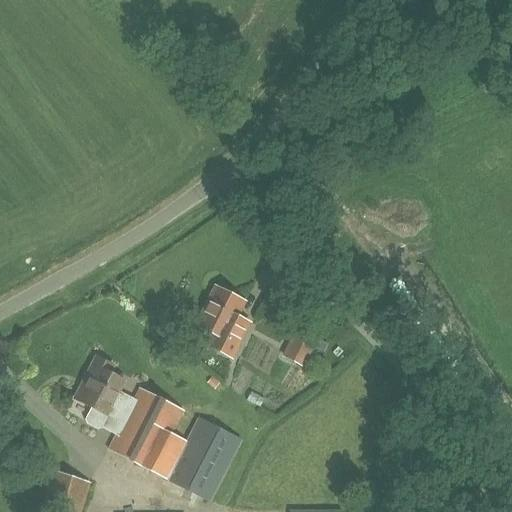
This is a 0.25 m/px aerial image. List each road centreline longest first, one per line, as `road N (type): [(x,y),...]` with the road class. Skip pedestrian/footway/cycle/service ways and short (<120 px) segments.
road 1 (unclassified): [(473,511),(458,464),(412,389),(225,170)]
road 2 (unclassified): [(0,312),(136,235),(225,170)]
road 3 (unclassified): [(225,170),(290,97),(352,0)]
